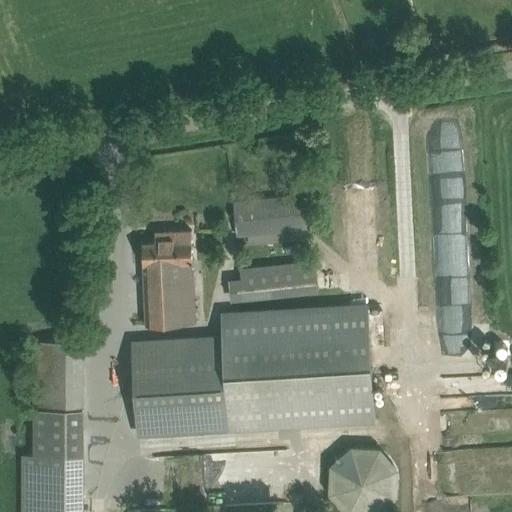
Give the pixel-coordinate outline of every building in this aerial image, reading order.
[(312,227),(311,213),(309,193),(234,200),(238,234),(246,234),(247,245),(279,242),(277,230),(312,227)] [(145,266),(194,264),(192,229),(156,231),(156,241),(143,242),(145,266)] [(315,260),(241,268),(245,300),(318,293),(315,260)] [(196,321),(194,264),(145,266),(147,324),(196,321)] [(225,333),(133,338),(139,436),(376,421),(368,302),(224,310),(225,333)] [(83,339),(34,340),(34,365),(84,364),(83,339)] [(36,452),(86,451),(84,364),(34,365),(36,452)] [(331,464),(329,492),(346,511),(380,511),(399,497),(400,468),(381,446),(353,444),(331,464)] [(293,449),(170,454),(172,488),(192,488),(192,500),(295,496),(293,449)] [(85,511),(86,451),(36,452),(23,453),(21,511),(85,511)]
